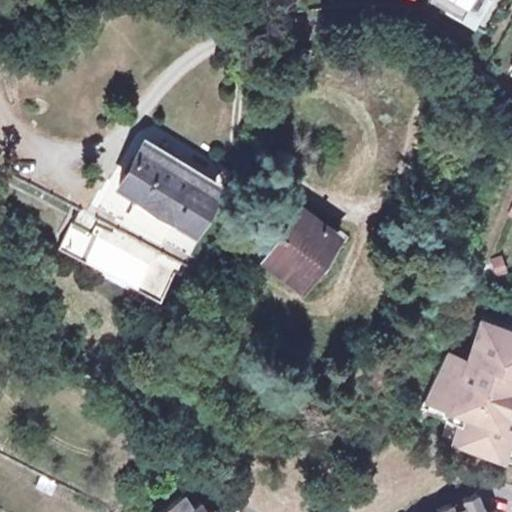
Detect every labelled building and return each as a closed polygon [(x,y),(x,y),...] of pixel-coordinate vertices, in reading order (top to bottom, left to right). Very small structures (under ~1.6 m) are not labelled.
[(511,0),(437,0),(495,31),(511,0)] [(295,85),(301,57),(283,53),(277,81),(295,85)] [(137,149),(212,191),(217,183),(142,141),(137,149)] [(190,230),(212,191),(137,149),(117,185),(133,194),(128,203),(168,226),(172,220),(190,230)] [(263,245),(254,256),(294,287),(329,243),(294,215),(268,249),(263,245)] [(59,247),(160,301),(174,275),(74,221),(59,247)] [(416,406),(448,416),(445,424),(456,428),(448,452),(507,470),(511,454),(511,340),(477,329),(463,369),(439,361),(422,397),(416,406)] [(477,511),(472,498),(457,504),(459,509),(452,511),(447,511),(446,508),(434,511),(201,511),(186,489),(151,511),(477,511)]
